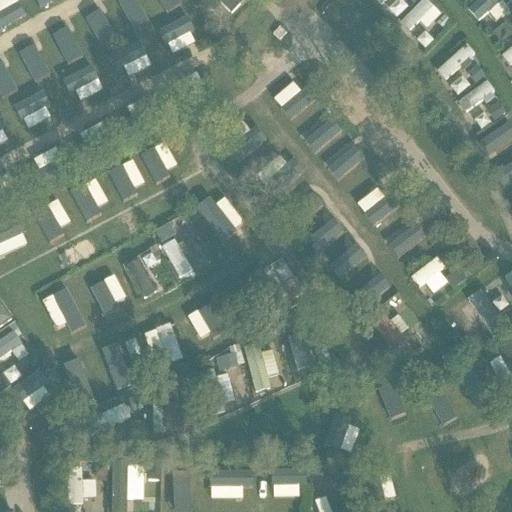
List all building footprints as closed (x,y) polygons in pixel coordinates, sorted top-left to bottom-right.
[(66,4),(69,10),(76,6),(72,0),(66,4)] [(222,0),(217,5),(231,18),(248,0),(222,0)] [(461,19),(499,0),(498,0),(468,0),(455,7),(461,19)] [(250,1),(229,23),(262,57),(285,34),(250,1)] [(151,26),(165,63),(185,55),(171,18),(151,26)] [(444,18),(437,27),(444,33),(451,25),(444,18)] [(493,24),(479,35),(486,45),(501,34),(493,24)] [(413,51),(421,42),(410,33),(402,42),(413,51)] [(118,46),(122,56),(112,60),(119,75),(151,60),(139,36),(118,46)] [(511,38),(486,56),(495,68),(511,55),(511,38)] [(456,47),(423,67),(431,80),(463,60),(456,47)] [(479,69),(470,76),(478,86),(487,79),(479,69)] [(31,93),(45,119),(59,112),(45,86),(31,93)] [(478,125),(470,108),(484,102),(476,86),(443,102),(458,135),(478,125)] [(57,107),(68,103),(63,88),(52,92),(57,107)] [(498,107),(487,114),(494,125),(505,118),(498,107)] [(294,150),(321,130),(308,112),(296,121),(287,109),(272,120),(294,150)] [(297,153),(307,165),(332,145),(323,133),(297,153)] [(225,139),(215,146),(219,151),(229,144),(225,139)] [(138,149),(129,154),(135,164),(144,158),(138,149)] [(350,152),(340,159),(348,169),(357,162),(350,152)] [(313,167),(321,179),(333,170),(325,159),(313,167)] [(159,161),(152,165),(159,176),(166,171),(159,161)] [(111,162),(98,168),(110,194),(124,187),(111,162)] [(266,174),(256,182),(263,191),(273,183),(266,174)] [(344,211),(365,192),(352,178),(331,197),(344,211)] [(87,181),(79,187),(84,195),(93,190),(87,181)] [(40,185),(35,188),(40,196),(45,192),(40,185)] [(378,185),(369,193),(376,202),(385,194),(378,185)] [(55,198),(43,204),(47,214),(60,208),(55,198)] [(198,213),(189,218),(196,228),(204,223),(198,213)] [(373,224),(380,235),(390,228),(384,217),(373,224)] [(15,218),(4,225),(10,235),(21,228),(15,218)] [(406,220),(399,226),(405,233),(412,227),(406,220)] [(303,225),(292,233),(299,241),(309,233),(303,225)] [(380,256),(406,239),(398,227),(372,244),(380,256)] [(191,231),(184,235),(191,247),(198,243),(191,231)] [(433,243),(422,251),(429,261),(440,254),(433,243)] [(328,252),(318,260),(325,269),(335,261),(328,252)] [(160,255),(152,260),(156,267),(164,262),(160,255)] [(436,262),(412,280),(420,290),(443,271),(436,262)] [(459,271),(449,280),(456,289),(467,281),(459,271)] [(122,273),(115,277),(122,288),(129,284),(122,273)] [(98,295),(106,290),(97,275),(75,289),(95,322),(110,313),(98,295)] [(493,277),(494,293),(510,293),(510,276),(493,277)] [(371,300),(382,290),(373,281),(362,291),(371,300)] [(296,283),(284,290),(292,304),(305,296),(296,283)] [(351,284),(342,291),(350,302),(360,295),(351,284)] [(511,313),(508,308),(499,315),(508,327),(511,323),(511,313)] [(448,332),(459,326),(452,312),(440,318),(448,332)] [(240,318),(231,324),(240,337),(249,331),(240,318)] [(293,320),(283,323),(287,336),(297,333),(293,320)] [(389,353),(402,342),(383,321),(371,332),(389,353)] [(395,329),(403,342),(415,334),(406,321),(395,329)] [(15,327),(9,330),(12,335),(18,331),(15,327)] [(280,328),(264,333),(267,344),(283,339),(280,328)] [(0,332),(0,352),(10,346),(0,332)] [(479,334),(469,342),(477,353),(487,345),(479,334)] [(451,345),(439,355),(449,368),(461,358),(451,345)] [(511,345),(503,351),(511,362),(511,361),(511,345)] [(105,348),(90,351),(99,389),(114,386),(105,348)] [(174,357),(163,361),(167,372),(178,368),(174,357)] [(234,359),(219,363),(222,375),(237,370),(234,359)] [(64,365),(52,369),(58,387),(69,383),(64,365)] [(263,375),(265,389),(281,387),(280,373),(263,375)] [(426,387),(443,416),(459,407),(443,378),(426,387)] [(3,379),(0,380),(0,395),(10,389),(3,379)] [(18,402),(36,395),(31,382),(13,389),(18,402)] [(196,386),(184,387),(185,402),(197,401),(196,386)] [(363,423),(397,415),(390,386),(356,394),(363,423)] [(33,404),(41,421),(56,414),(48,397),(33,404)] [(139,402),(129,404),(132,417),(142,414),(139,402)] [(69,403),(58,408),(62,418),(73,414),(69,403)] [(89,414),(95,429),(119,420),(112,405),(89,414)] [(331,413),(319,414),(320,422),(332,421),(331,413)] [(37,422),(28,425),(31,432),(40,429),(37,422)] [(448,454),(454,479),(486,472),(481,447),(448,454)] [(356,462),(350,466),(356,473),(362,469),(356,462)] [(410,469),(420,501),(442,494),(433,462),(410,469)] [(158,468),(147,468),(148,483),(159,482),(158,468)] [(67,469),(54,469),(55,507),(69,507),(67,469)] [(107,469),(95,470),(95,482),(107,481),(107,469)] [(260,511),(261,491),(286,492),(287,473),(245,471),(243,511),(260,511)] [(188,511),(189,475),(177,474),(176,511),(188,511)] [(341,474),(329,481),(337,495),(349,489),(341,474)] [(146,503),(159,504),(159,485),(146,484),(146,503)] [(174,511),(174,486),(161,486),(161,511),(174,511)] [(478,486),(466,490),(471,502),(482,498),(478,486)] [(318,511),(315,498),(303,501),(305,511),(318,511)] [(379,511),(378,503),(365,505),(366,511),(379,511)]
